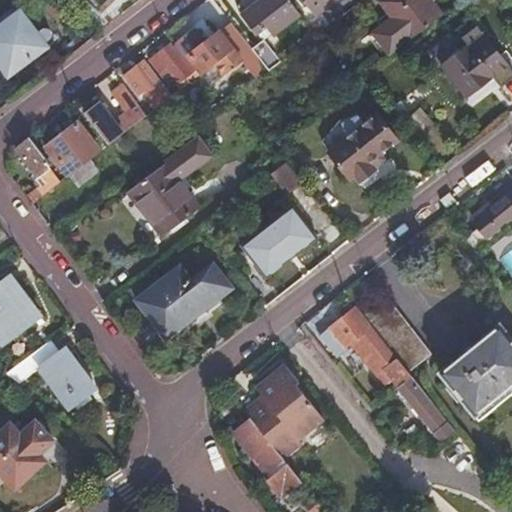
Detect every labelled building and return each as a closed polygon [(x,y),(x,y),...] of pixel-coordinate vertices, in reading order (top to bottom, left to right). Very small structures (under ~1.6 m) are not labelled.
[(301,14),(289,0),(260,0),(243,14),(257,32),(266,25),(273,35),(301,14)] [(305,0),(315,12),(331,0),(305,0)] [(387,56),(440,16),(427,0),(380,0),(378,2),(390,17),(369,33),(387,56)] [(0,61),(9,74),(53,41),(50,36),(50,35),(50,31),(48,28),(46,26),(42,26),(40,26),(35,30),(15,4),(0,15),(0,61)] [(251,49),(232,25),(221,34),(207,45),(197,33),(178,48),(187,58),(190,56),(204,73),(214,85),(227,75),(246,62),(258,78),(269,71),(251,49)] [(507,70),(480,34),(439,66),(462,96),(488,75),(493,81),(507,70)] [(269,71),(280,62),(262,40),(251,49),(269,71)] [(175,85),(180,91),(200,74),(194,68),(190,71),(173,51),(170,46),(151,59),(166,79),(174,74),(180,82),(175,85)] [(187,58),(178,48),(173,51),(190,71),(194,68),(187,58)] [(148,92),(158,107),(163,103),(169,99),(170,98),(142,63),(131,71),(124,77),(136,92),(140,89),(145,94),(148,92)] [(109,145),(113,142),(147,115),(124,86),(112,95),(127,115),(116,123),(101,103),(86,115),(109,145)] [(397,142),(376,115),(363,125),(358,117),(341,125),(347,137),(327,152),(348,179),(352,175),(360,186),(375,173),(368,165),(397,142)] [(89,159),(99,151),(79,124),(49,148),(69,175),(89,159)] [(28,193),(34,201),(59,182),(46,166),(50,164),(28,138),(16,147),(37,174),(34,176),(40,184),(28,193)] [(130,190),(160,234),(196,207),(176,180),(211,154),(197,139),(130,190)] [(89,159),(69,175),(79,187),(98,172),(89,159)] [(286,193),(302,181),(285,161),(271,173),(286,193)] [(477,229),(463,240),(473,252),(511,219),(511,194),(474,225),(477,229)] [(267,276),(317,237),(292,206),(242,245),(267,276)] [(164,338),(232,288),(213,263),(190,280),(179,267),(135,300),(164,338)] [(0,339),(3,344),(35,321),(5,280),(0,284),(0,339)] [(388,304),(365,321),(406,372),(429,354),(388,304)] [(365,321),(356,309),(336,325),(352,344),(390,391),(396,387),(409,376),(406,372),(365,321)] [(352,344),(336,325),(322,335),(320,338),(335,357),(352,344)] [(511,384),(511,343),(497,326),(440,372),(474,413),(511,384)] [(5,372),(17,383),(39,368),(69,408),(96,388),(66,348),(61,352),(51,339),(5,372)] [(261,400),(246,412),(250,418),(250,419),(282,458),(299,444),(296,440),(321,420),(294,387),(297,384),(283,367),(254,390),(261,400)] [(413,408),(426,397),(409,376),(396,387),(413,408)] [(442,443),(455,433),(426,397),(413,408),(442,443)] [(282,458),(250,419),(235,431),(271,476),(267,479),(281,497),(301,482),(282,458)] [(20,433),(9,422),(0,430),(0,473),(4,478),(13,488),(44,460),(37,453),(52,439),(35,420),(20,433)] [(411,437),(420,429),(415,422),(406,431),(411,437)] [(309,511),(316,511),(322,508),(314,498),(305,506),(309,511)]
